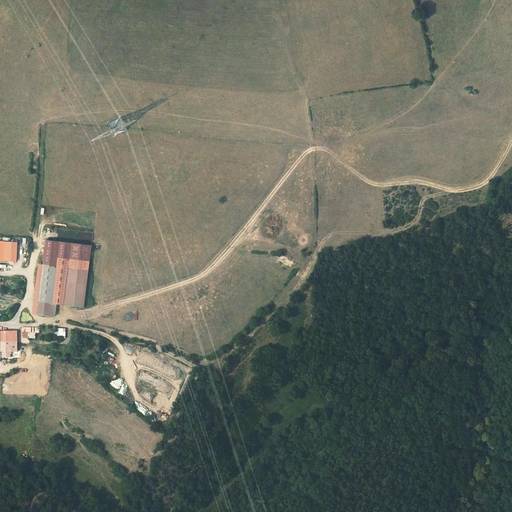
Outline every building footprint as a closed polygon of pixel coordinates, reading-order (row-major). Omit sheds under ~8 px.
[(3,234),(3,254),(22,254),(22,235),(3,234)] [(48,253),(47,258),(93,263),(94,258),(48,253)] [(93,263),(47,258),(47,260),(42,308),(60,310),(62,298),(89,301),(93,263)] [(42,308),(47,260),(42,260),(38,308),(42,308)] [(30,334),(37,335),(38,330),(38,323),(26,322),(26,328),(31,329),(30,334)] [(6,328),(3,328),(3,339),(5,339),(12,339),(18,339),(19,324),(6,324),(6,325),(6,328)] [(12,339),(5,339),(5,347),(4,355),(8,351),(9,346),(17,346),(17,341),(12,339)]
